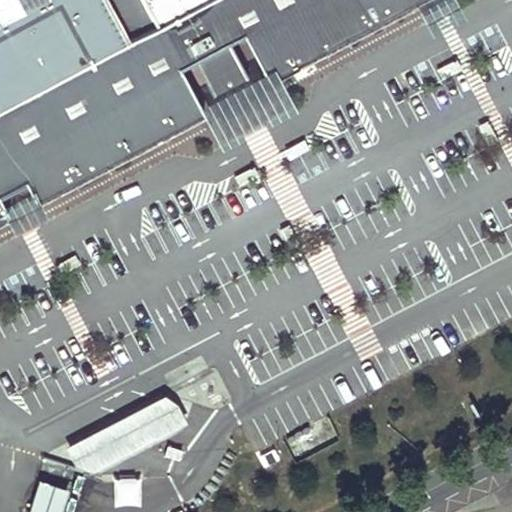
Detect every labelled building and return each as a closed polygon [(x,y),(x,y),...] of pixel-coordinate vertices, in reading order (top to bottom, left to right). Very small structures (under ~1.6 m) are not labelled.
[(0,0),(0,226),(8,222),(0,207),(0,200),(23,188),(34,209),(134,157),(167,139),(201,122),(175,74),(189,67),(209,105),(228,96),(245,87),(225,49),(237,41),(263,88),(273,83),(300,68),(332,50),(373,27),(413,6),(418,2),(424,0),(0,0)] [(457,20),(447,0),(424,0),(418,2),(413,6),(429,35),(447,26),(457,20)] [(201,122),(216,152),(257,129),(289,113),(273,83),(263,88),(237,41),(225,49),(245,87),(228,96),(209,105),(189,67),(175,74),(201,122)] [(0,200),(0,207),(8,222),(26,213),(34,209),(23,188),(10,195),(0,200)] [(95,467),(188,417),(167,392),(67,443),(78,463),(95,467)] [(328,418),(288,436),(296,455),(337,437),(328,418)] [(180,458),(183,450),(169,445),(166,453),(180,458)] [(89,473),(45,458),(38,478),(68,488),(83,493),(89,473)] [(140,474),(113,475),(113,502),(140,502),(140,474)] [(60,511),(68,488),(38,478),(27,511),(60,511)]
